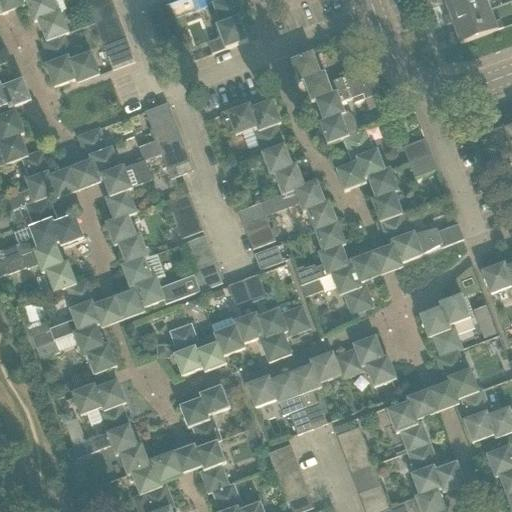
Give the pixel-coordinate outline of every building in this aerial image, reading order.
[(23,4),(21,4),(19,0),(0,0),(0,16),(2,16),(24,8),(23,4)] [(60,12),(56,14),(50,0),(32,0),(26,2),(34,24),(38,22),(46,43),(68,34),(60,12)] [(85,0),(90,13),(113,4),(110,0),(85,0)] [(240,22),(244,20),(236,0),(229,0),(212,7),(220,27),(215,29),(219,39),(207,44),(212,56),(225,51),(248,43),(240,22)] [(485,0),(456,0),(445,5),(449,16),(444,18),(447,26),(489,11),(485,0)] [(94,24),(117,16),(113,4),(90,13),(94,24)] [(152,30),(175,21),(169,6),(147,15),(152,30)] [(500,21),(494,23),(489,11),(447,26),(450,35),(455,33),(460,46),(503,30),(500,21)] [(99,36),(121,27),(117,16),(94,24),(99,36)] [(179,32),(175,21),(152,30),(156,41),(179,32)] [(103,47),(125,38),(121,27),(99,36),(103,47)] [(160,51),(183,43),(179,32),(156,41),(160,51)] [(63,37),(69,35),(68,34),(46,43),(42,44),(50,65),(46,67),(54,89),(98,73),(90,53),(72,60),(63,37)] [(107,58),(130,50),(125,38),(103,47),(107,58)] [(166,67),(189,59),(183,43),(160,51),(166,67)] [(112,73),(135,64),(130,50),(107,58),(112,73)] [(325,73),(321,75),(313,54),(290,62),(299,84),(303,83),(310,103),(333,95),(371,80),(365,66),(343,74),(344,78),(329,85),(325,73)] [(1,85),(4,84),(0,71),(0,109),(7,107),(9,111),(31,103),(23,80),(2,88),(1,85)] [(354,105),(376,96),(371,80),(333,95),(310,103),(311,104),(315,103),(323,123),(318,124),(327,147),(343,141),(349,138),(359,134),(351,113),(344,116),(340,105),(352,100),(354,105)] [(277,126),(281,125),(272,103),(251,111),(249,106),(227,115),(235,137),(242,135),(248,151),(259,147),(261,154),(260,154),(261,157),(284,148),(277,126)] [(152,134),(175,125),(167,105),(145,114),(152,134)] [(0,168),(6,167),(22,161),(45,153),(44,151),(28,158),(20,137),(24,136),(17,116),(16,113),(10,115),(0,119),(0,139),(1,143),(0,143),(0,168)] [(157,146),(179,137),(175,125),(152,134),(157,146)] [(503,128),(489,133),(500,162),(511,157),(511,127),(504,130),(503,128)] [(100,130),(77,139),(86,161),(90,160),(91,163),(94,173),(98,181),(99,181),(102,179),(120,172),(137,166),(136,164),(119,170),(111,149),(107,150),(107,149),(100,130)] [(377,150),(373,152),(365,132),(359,135),(359,134),(349,138),(343,141),(351,162),(355,161),(356,164),(335,172),(344,194),(366,186),(364,181),(368,180),(383,173),(391,170),(390,170),(385,172),(377,150)] [(161,156),(183,148),(179,137),(157,146),(161,156)] [(407,164),(431,155),(425,141),(402,149),(407,164)] [(174,169),(189,163),(183,148),(161,156),(170,181),(177,179),(174,169)] [(296,167),(292,168),(284,148),(261,157),(269,179),(274,177),(282,197),(305,189),(304,188),(296,167)] [(49,175),(52,174),(45,153),(22,161),(29,181),(25,183),(28,191),(0,201),(0,217),(25,207),(25,208),(34,204),(48,200),(57,196),(49,175)] [(413,180),(437,171),(431,155),(407,164),(413,180)] [(120,172),(102,179),(110,200),(106,201),(114,223),(105,226),(106,227),(127,219),(136,215),(128,194),(133,192),(132,190),(152,182),(145,163),(144,163),(137,166),(120,172)] [(177,179),(193,173),(189,163),(174,169),(177,179)] [(228,186),(249,177),(244,163),(223,171),(228,186)] [(394,195),(399,193),(391,170),(383,173),(368,180),(375,201),(371,202),(379,224),(402,216),(394,195)] [(184,183),(178,186),(182,198),(188,195),(184,183)] [(329,203),(325,205),(317,183),(304,188),(305,189),(282,197),(282,198),(295,193),(303,214),(307,212),(315,234),(337,225),(329,203)] [(170,215),(193,207),(188,195),(182,198),(166,204),(170,215)] [(56,221),(50,205),(48,200),(34,204),(25,208),(32,225),(27,227),(32,241),(17,246),(0,252),(0,260),(1,263),(0,263),(0,267),(38,253),(56,245),(60,244),(52,222),(56,221)] [(242,226),(265,217),(260,205),(238,214),(242,226)] [(174,227),(197,218),(193,207),(170,215),(174,227)] [(128,219),(136,216),(136,215),(127,219),(106,227),(114,248),(118,247),(126,267),(121,268),(122,270),(143,262),(149,260),(140,237),(136,238),(128,219)] [(414,233),(410,235),(402,216),(379,224),(388,246),(391,244),(393,247),(399,266),(401,265),(422,257),(422,256),(439,247),(440,250),(463,241),(457,226),(437,234),(435,230),(415,236),(414,233)] [(246,236),(269,228),(265,217),(242,226),(246,236)] [(180,242),(203,233),(197,218),(174,227),(180,242)] [(341,248),(345,247),(337,225),(315,234),(322,254),(317,256),(321,267),(315,269),(314,267),(303,271),(303,269),(295,272),(301,288),(319,281),(331,276),(349,268),(341,248)] [(253,252),(275,243),(269,228),(246,236),(253,252)] [(186,258),(208,249),(204,237),(181,246),(186,258)] [(68,264),(64,266),(56,245),(38,253),(0,267),(0,279),(26,269),(26,271),(38,266),(41,275),(45,274),(53,295),(66,290),(66,291),(89,283),(88,281),(76,285),(68,264)] [(401,265),(399,266),(393,247),(379,253),(350,263),(352,267),(353,267),(360,285),(388,275),(402,269),(401,265)] [(259,272),(282,264),(276,248),(253,257),(259,272)] [(190,269),(213,260),(208,249),(186,258),(190,269)] [(143,262),(122,270),(130,291),(134,289),(135,292),(142,310),(143,310),(160,303),(163,302),(165,307),(199,294),(193,277),(160,290),(156,281),(155,280),(152,281),(144,262),(149,260),(143,262)] [(199,294),(222,285),(213,260),(190,269),(193,277),(199,294)] [(511,266),(505,269),(504,265),(482,274),(490,295),(511,287),(511,291),(511,266)] [(361,288),(360,285),(353,267),(352,267),(349,268),(331,276),(339,299),(343,297),(351,318),(374,309),(365,287),(361,288)] [(252,305),(266,299),(257,276),(243,282),(252,305)] [(306,301),(323,294),(319,281),(301,288),(306,301)] [(251,306),(252,305),(243,282),(226,288),(239,320),(231,324),(233,328),(214,335),(217,346),(224,363),(225,362),(223,358),(245,350),(243,346),(263,338),(264,342),(265,343),(266,343),(257,319),(256,319),(251,306)] [(93,305),(97,303),(89,283),(66,291),(74,311),(69,312),(74,324),(31,339),(36,351),(74,337),(96,328),(101,326),(93,305)] [(212,302),(225,297),(223,291),(209,296),(212,302)] [(470,320),(463,301),(462,297),(446,303),(439,305),(441,310),(419,318),(428,340),(432,338),(440,359),(456,353),(460,351),(451,327),(470,320)] [(310,330),(303,312),(302,307),(280,316),(278,310),(257,319),(266,343),(265,343),(264,342),(260,343),(269,365),(291,357),(283,336),(286,335),(288,339),(310,330)] [(215,345),(201,351),(191,325),(169,333),(177,355),(173,356),(181,379),(203,371),(204,375),(226,366),(225,362),(224,363),(217,346),(214,335),(212,336),(215,345)] [(108,346),(104,348),(96,328),(74,337),(36,351),(40,363),(78,349),(82,357),(86,356),(94,377),(117,369),(108,346)] [(387,359),(383,360),(375,339),(353,347),(354,351),(334,359),(333,355),(331,356),(340,378),(341,382),(361,375),(360,371),(365,369),(373,390),(396,381),(387,359)] [(468,369),(463,371),(456,353),(440,359),(436,360),(444,383),(448,381),(449,384),(433,390),(428,392),(434,409),(436,415),(442,413),(459,406),(457,402),(460,401),(477,394),(468,369)] [(341,382),(340,378),(331,356),(310,363),(312,367),(290,376),(311,431),(327,425),(319,403),(316,404),(312,394),(322,390),(320,386),(340,379),(341,382)] [(269,379),(246,388),(253,406),(255,411),(276,404),(277,407),(278,406),(283,417),(288,415),(295,436),(311,431),(290,376),(270,383),(269,379)] [(121,407),(126,405),(117,383),(96,391),(95,386),(71,394),(80,418),(98,411),(107,436),(129,428),(121,407)] [(230,410),(223,392),(221,388),(199,396),(200,400),(179,408),(187,431),(191,429),(199,449),(217,443),(221,442),(211,418),(230,410)] [(482,394),(478,396),(477,394),(460,401),(468,421),(464,423),(472,445),(492,438),(494,443),(511,435),(511,419),(508,410),(490,416),(482,394)] [(391,411),(385,413),(394,435),(394,436),(399,435),(403,446),(406,454),(429,445),(422,424),(418,425),(417,422),(410,404),(408,405),(391,411)] [(141,447),(137,448),(129,428),(107,436),(72,449),(77,461),(111,448),(115,458),(119,456),(126,477),(130,476),(131,477),(132,476),(149,468),(141,447)] [(342,453),(365,445),(359,430),(336,438),(342,453)] [(217,444),(221,442),(217,443),(199,449),(195,451),(203,472),(199,474),(207,496),(212,495),(229,487),(233,486),(233,485),(229,487),(220,466),(226,464),(217,444)] [(346,464),(368,455),(365,445),(342,453),(346,464)] [(434,469),(438,468),(429,445),(406,454),(414,475),(409,477),(417,497),(413,499),(413,500),(419,498),(438,492),(442,490),(434,469)] [(272,471),(296,462),(290,447),(267,456),(272,471)] [(511,462),(508,449),(486,457),(495,480),(499,478),(507,499),(511,496),(511,462)] [(350,475),(373,467),(368,455),(346,464),(350,475)] [(277,482),(300,473),(296,462),(272,471),(277,482)] [(162,488),(161,485),(154,466),(149,468),(132,476),(131,477),(138,497),(131,499),(135,511),(165,511),(170,510),(174,509),(166,486),(162,488)] [(358,496),(380,487),(373,467),(350,475),(358,496)] [(281,493),(304,484),(300,473),(277,482),(281,493)] [(93,504),(113,496),(108,484),(88,492),(93,504)] [(285,505),(308,496),(304,484),(281,493),(285,505)] [(263,511),(260,504),(243,510),(233,486),(229,487),(212,495),(218,511),(263,511)] [(362,508),(385,499),(380,487),(358,496),(362,508)] [(450,511),(446,511),(445,511),(438,492),(419,498),(413,500),(388,509),(389,511),(450,511)] [(291,511),(305,511),(313,509),(308,496),(285,505),(288,504),(291,511)] [(363,511),(381,511),(388,509),(385,499),(362,508),(363,511)]
